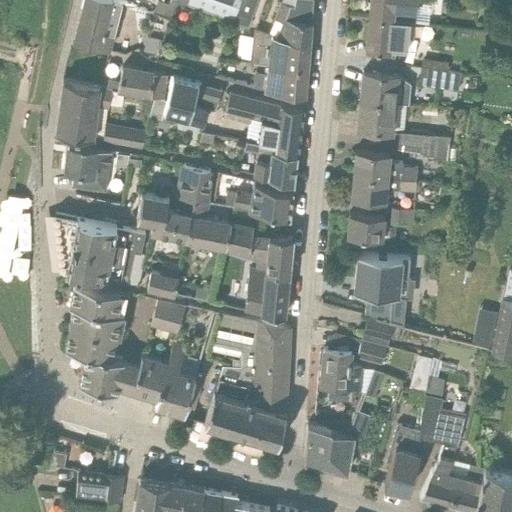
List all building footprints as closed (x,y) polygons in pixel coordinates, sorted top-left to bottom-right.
[(87,8),(78,42),(108,49),(110,49),(114,32),(113,31),(121,0),(82,0),(80,7),(84,8),(87,8)] [(169,0),(168,3),(159,0),(156,0),(152,11),(152,12),(170,19),(176,0),(187,4),(188,0),(169,0)] [(188,0),(187,4),(186,5),(204,11),(216,16),(230,21),(232,21),(240,0),(188,0)] [(240,0),(232,21),(247,26),(256,0),(240,0)] [(274,19),(269,32),(279,36),(309,40),(312,0),(294,0),(293,6),(280,2),(279,3),(273,19),(274,19)] [(369,0),(368,15),(368,16),(407,20),(409,20),(412,20),(414,1),(431,3),(431,0),(369,0)] [(368,16),(365,49),(404,53),(407,20),(368,16)] [(253,27),(249,61),(267,64),(306,69),(309,40),(279,36),(269,32),(253,27)] [(158,38),(146,35),(143,49),(155,52),(158,38)] [(424,58),(423,67),(446,70),(447,61),(424,58)] [(252,84),(252,86),(259,88),(275,91),(304,94),(304,93),(306,69),(267,64),(266,73),(254,71),(252,84)] [(420,66),(418,85),(457,90),(460,72),(446,70),(423,67),(420,66)] [(107,77),(106,87),(117,89),(122,90),(151,95),(154,96),(162,98),(162,97),(165,73),(120,67),(120,73),(119,78),(107,77)] [(363,70),(360,98),(406,103),(409,76),(397,75),(397,73),(363,70)] [(166,99),(163,110),(183,115),(204,121),(205,118),(208,107),(209,107),(191,102),(197,81),(187,79),(173,75),(167,94),(166,99)] [(59,103),(55,131),(93,136),(97,105),(107,107),(108,101),(119,103),(122,90),(117,89),(106,87),(99,86),(100,82),(65,77),(62,77),(59,103)] [(197,81),(191,102),(209,107),(208,107),(214,110),(215,107),(221,88),(200,82),(197,81)] [(229,90),(223,116),(236,119),(237,113),(261,119),(257,140),(297,149),(302,107),(280,103),(266,99),(229,90)] [(154,96),(149,114),(161,118),(163,110),(166,99),(162,98),(154,96)] [(360,98),(357,128),(399,132),(398,142),(419,146),(418,151),(445,158),(446,159),(449,139),(449,135),(431,134),(403,131),(406,103),(360,98)] [(105,121),(102,138),(141,146),(145,129),(105,121)] [(202,130),(200,141),(212,143),(214,133),(202,130)] [(246,138),(243,150),(256,152),(255,158),(254,158),(252,173),(254,173),(293,183),(297,149),(257,140),(246,138)] [(68,144),(64,170),(73,171),(71,185),(75,186),(105,189),(110,149),(98,146),(68,142),(68,144)] [(419,146),(398,142),(397,147),(418,151),(419,146)] [(353,171),(352,173),(416,179),(417,167),(401,166),(401,162),(389,161),(390,152),(355,148),(353,171)] [(117,153),(115,164),(127,166),(128,154),(117,153)] [(129,164),(140,166),(141,159),(130,157),(129,164)] [(179,177),(176,195),(183,197),(184,197),(194,199),(205,201),(210,169),(182,163),(182,164),(179,177)] [(350,196),(350,197),(386,201),(387,188),(398,189),(398,190),(415,192),(416,179),(352,173),(350,196)] [(226,193),(225,203),(247,208),(288,216),(289,216),(292,189),(252,179),(250,192),(235,190),(227,189),(226,193)] [(141,190),(136,216),(152,219),(149,231),(185,238),(188,225),(191,211),(186,210),(181,209),(165,206),(167,195),(141,190)] [(30,237),(34,211),(24,209),(26,194),(8,191),(0,242),(0,270),(29,274),(31,256),(18,254),(20,236),(30,237)] [(188,225),(185,238),(191,240),(220,246),(225,248),(225,247),(230,219),(205,215),(208,201),(205,201),(194,199),(191,211),(188,225)] [(391,207),(389,222),(411,225),(414,209),(391,207)] [(348,218),(347,235),(382,238),(393,238),(395,227),(384,226),(385,215),(349,211),(348,218)] [(65,220),(55,218),(62,268),(75,271),(105,277),(126,281),(138,284),(145,252),(140,251),(144,231),(131,228),(66,215),(65,220)] [(230,219),(225,247),(247,254),(247,255),(255,259),(264,262),(263,270),(288,272),(289,265),(291,250),(292,235),(291,235),(267,233),(251,231),(253,223),(230,219)] [(353,288),(353,290),(357,290),(366,291),(364,313),(403,324),(406,297),(398,296),(400,277),(407,278),(409,256),(357,251),(354,280),(353,288)] [(248,268),(244,309),(261,313),(284,315),(284,314),(288,272),(263,270),(264,262),(255,259),(255,269),(248,268)] [(511,265),(508,265),(503,290),(511,291),(511,265)] [(151,269),(147,287),(174,293),(178,273),(176,272),(159,268),(152,266),(151,269)] [(73,279),(68,302),(73,303),(116,312),(121,290),(73,279)] [(197,286),(194,296),(207,299),(209,289),(197,286)] [(511,291),(503,290),(491,349),(511,354),(511,291)] [(157,297),(153,312),(180,319),(184,303),(157,297)] [(69,324),(68,326),(116,336),(121,313),(116,312),(73,303),(69,324)] [(153,312),(149,324),(156,327),(168,330),(176,332),(180,319),(153,312)] [(367,315),(361,337),(387,344),(393,322),(385,320),(367,315)] [(79,329),(204,420),(273,440),(277,441),(281,428),(286,410),(290,327),(290,326),(285,325),(257,319),(254,349),(242,348),(241,370),(240,382),(219,376),(215,388),(79,329)] [(68,326),(64,346),(85,350),(85,349),(112,355),(116,336),(68,326)] [(490,344),(493,331),(477,328),(474,341),(490,344)] [(360,339),(356,355),(381,362),(385,346),(360,339)] [(156,396),(154,403),(182,411),(184,411),(190,389),(195,372),(178,368),(185,345),(172,341),(167,358),(156,396)] [(319,351),(318,360),(319,362),(321,362),(319,381),(328,382),(327,397),(346,399),(347,384),(358,385),(359,368),(360,366),(349,365),(349,359),(349,357),(350,349),(327,347),(323,347),(322,350),(320,349),(319,351)] [(78,379),(78,380),(81,381),(117,389),(118,385),(124,358),(112,355),(85,349),(85,350),(83,357),(78,379)] [(124,358),(118,385),(129,388),(130,389),(156,396),(167,358),(142,351),(138,361),(124,357),(124,358)] [(424,391),(424,393),(440,396),(442,389),(464,393),(467,375),(445,371),(445,370),(439,368),(441,359),(431,356),(429,365),(427,377),(424,389),(424,391)] [(373,367),(364,392),(373,396),(383,371),(373,367)] [(422,409),(420,436),(430,439),(432,439),(440,410),(442,397),(440,396),(424,393),(422,405),(422,409)] [(305,455),(304,458),(309,460),(347,470),(351,449),(353,436),(359,437),(362,433),(370,414),(355,408),(345,432),(312,424),(307,423),(306,434),(305,455)] [(433,466),(419,494),(436,499),(445,469),(447,470),(451,458),(461,421),(456,419),(457,414),(440,410),(432,439),(443,442),(440,454),(438,453),(433,466)] [(390,460),(383,484),(407,490),(418,451),(419,429),(395,423),(385,458),(390,460)] [(53,451),(51,464),(63,465),(65,452),(53,451)] [(445,469),(436,499),(473,509),(484,467),(469,463),(466,475),(447,470),(445,469)] [(484,467),(473,509),(485,511),(511,511),(511,467),(511,472),(484,465),(484,467)] [(78,469),(74,494),(106,498),(108,486),(110,473),(109,473),(101,472),(78,469)] [(108,486),(106,498),(118,500),(119,500),(123,475),(121,475),(110,473),(108,486)] [(139,477),(135,505),(167,510),(170,481),(139,477)] [(170,481),(167,510),(168,510),(179,511),(198,511),(203,487),(184,483),(170,481)] [(216,511),(221,491),(203,487),(198,511),(216,511)] [(243,511),(245,503),(235,501),(236,493),(221,491),(216,511),(243,511)] [(245,503),(243,511),(267,511),(269,507),(245,503)]
